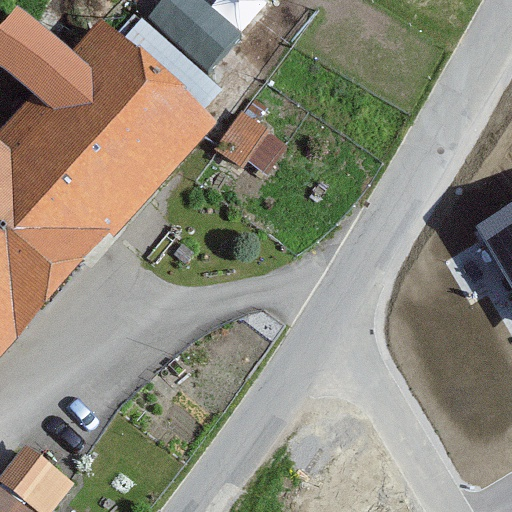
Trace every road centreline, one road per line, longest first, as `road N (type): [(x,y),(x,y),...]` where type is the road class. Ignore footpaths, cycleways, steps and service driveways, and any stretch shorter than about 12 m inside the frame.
road 1 (residential): [(511,5),(303,355),(191,511)]
road 2 (unknown): [(60,403),(206,302),(290,290),(331,309)]
